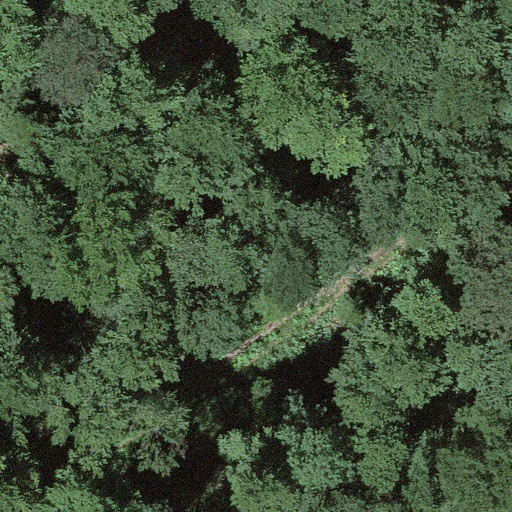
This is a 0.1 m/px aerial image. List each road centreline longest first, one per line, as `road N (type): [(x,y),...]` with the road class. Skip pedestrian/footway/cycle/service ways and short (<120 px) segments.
road 1 (track): [(511,154),(219,378),(0,505)]
road 2 (track): [(0,127),(511,60)]
